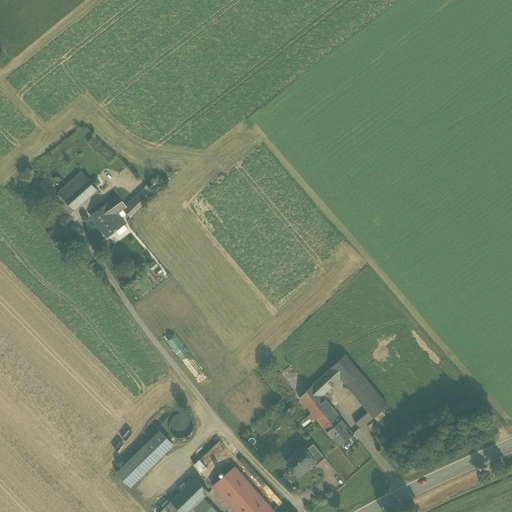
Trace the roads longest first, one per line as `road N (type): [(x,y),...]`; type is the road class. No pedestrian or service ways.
road 1 (secondary): [(369,511),(511,445)]
road 2 (track): [(429,347),(489,411),(506,447)]
